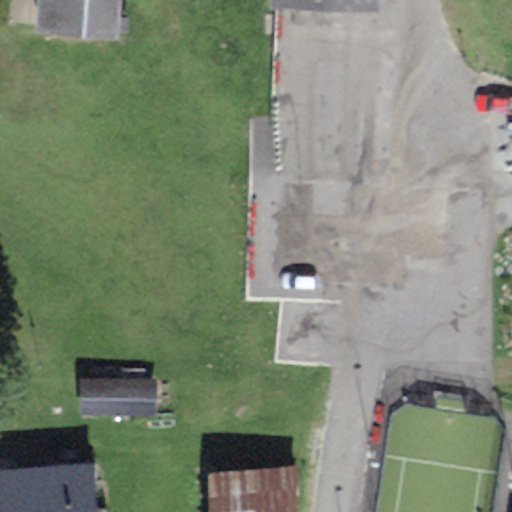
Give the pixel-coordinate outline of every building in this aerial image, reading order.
[(112,34),(114,0),(46,0),(44,29),(112,34)] [(281,19),(275,172),(384,176),(390,23),(281,19)] [(154,380),(84,380),(84,412),(154,412),(154,380)] [(91,511),(89,468),(4,473),(6,511),(91,511)] [(290,511),(288,472),(213,476),(215,511),(290,511)]
